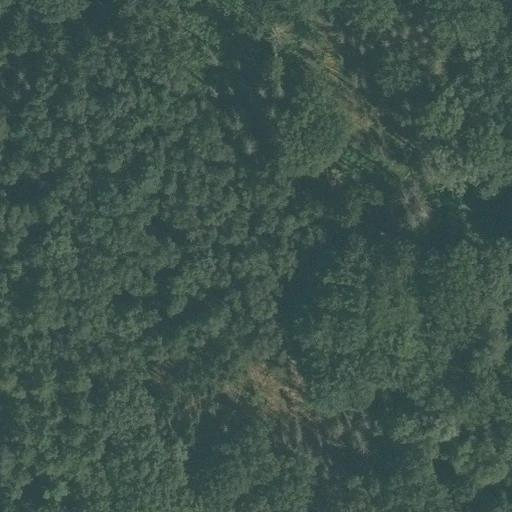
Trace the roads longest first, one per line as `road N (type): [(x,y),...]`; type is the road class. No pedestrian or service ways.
road 1 (track): [(378,511),(480,3)]
road 2 (track): [(0,372),(173,511)]
